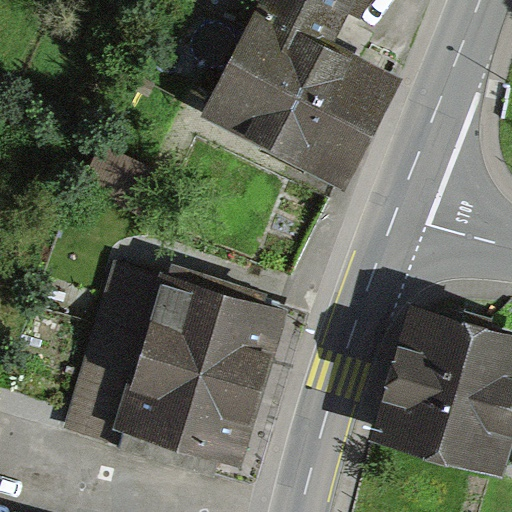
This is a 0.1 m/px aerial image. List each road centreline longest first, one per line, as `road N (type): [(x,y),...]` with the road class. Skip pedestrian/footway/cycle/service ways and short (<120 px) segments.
road 1 (unclassified): [(395,214),(339,370),(302,511)]
road 2 (unclassified): [(395,214),(480,0)]
road 3 (unclassified): [(511,248),(395,214)]
